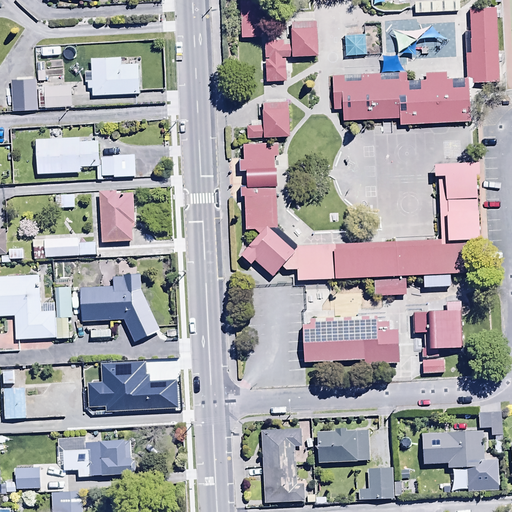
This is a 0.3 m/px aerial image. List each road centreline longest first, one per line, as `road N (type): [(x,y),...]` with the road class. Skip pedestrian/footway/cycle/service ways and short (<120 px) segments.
road 1 (tertiary): [(192,0),(212,405)]
road 2 (residential): [(212,405),(489,386),(503,374),(511,312)]
